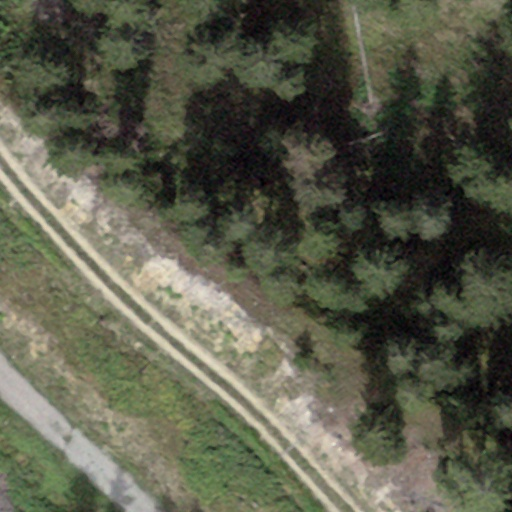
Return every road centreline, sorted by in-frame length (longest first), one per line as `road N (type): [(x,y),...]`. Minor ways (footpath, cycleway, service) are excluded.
road 1 (track): [(0,160),(30,204),(360,511)]
road 2 (track): [(114,511),(0,354)]
